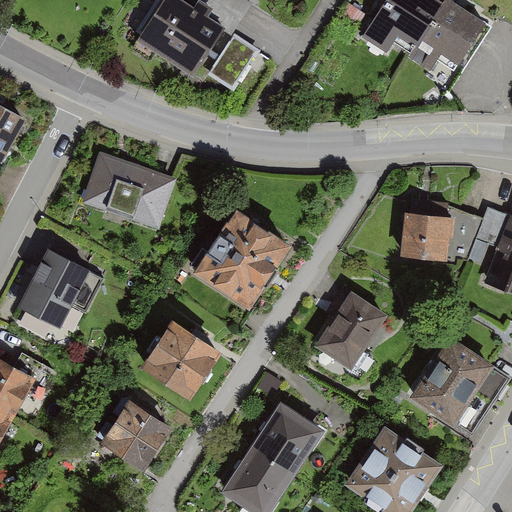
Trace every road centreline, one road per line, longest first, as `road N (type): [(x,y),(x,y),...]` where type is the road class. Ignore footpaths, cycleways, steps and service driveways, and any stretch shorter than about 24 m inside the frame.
road 1 (residential): [(385,146),(152,511)]
road 2 (tertiary): [(385,146),(254,144),(166,125),(79,90)]
road 3 (residential): [(0,245),(79,90)]
road 4 (tertiary): [(511,143),(385,146)]
